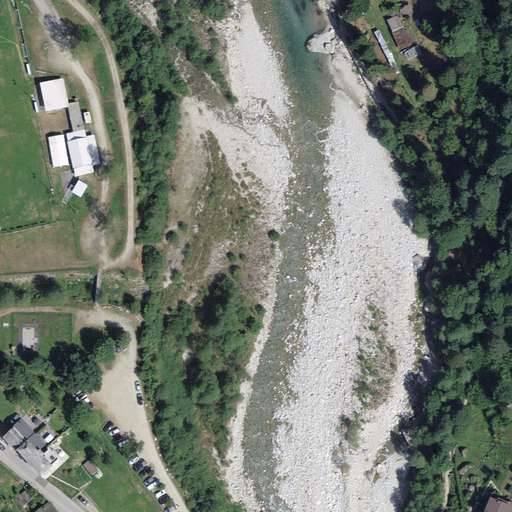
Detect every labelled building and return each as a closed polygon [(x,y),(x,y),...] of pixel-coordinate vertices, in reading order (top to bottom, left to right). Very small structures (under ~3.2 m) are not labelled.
[(412,44),(399,15),(387,21),(400,50),(412,44)] [(63,78),(40,83),(45,112),(68,107),(68,104),(63,78)] [(78,102),(68,104),(68,107),(73,132),(84,130),(78,102)] [(73,132),(66,134),(68,142),(67,142),(72,169),(74,169),(75,177),(94,173),(93,166),(87,138),(86,138),(86,136),(84,130),(73,132)] [(64,135),(48,137),(53,167),(69,165),(64,135)] [(94,135),(86,136),(86,138),(87,138),(93,166),(99,164),(94,135)] [(34,328),(22,328),(22,352),(34,352),(34,328)] [(16,450),(35,433),(21,418),(13,426),(14,427),(2,437),(14,451),(16,450)] [(48,449),(35,433),(16,450),(40,477),(52,467),(41,455),(48,449)] [(508,504),(489,497),(483,511),(511,511),(511,502),(509,502),(508,504)] [(34,511),(57,511),(49,501),(35,511),(34,511)]
